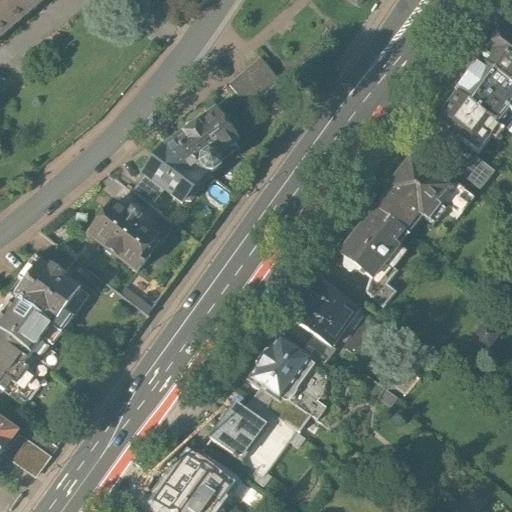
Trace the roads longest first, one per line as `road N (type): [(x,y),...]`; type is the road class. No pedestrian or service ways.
road 1 (primary): [(385,62),(62,511)]
road 2 (residential): [(222,0),(148,107),(31,220),(0,239)]
